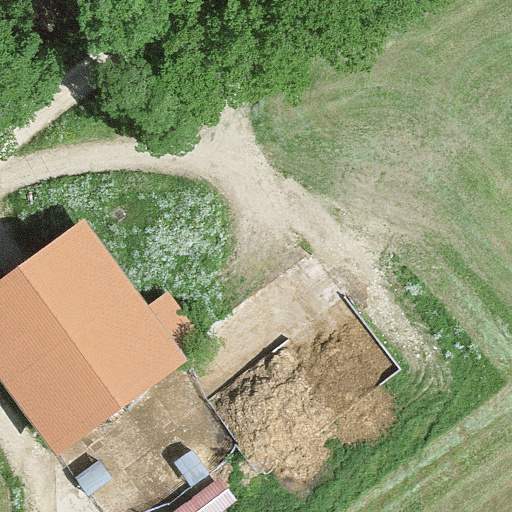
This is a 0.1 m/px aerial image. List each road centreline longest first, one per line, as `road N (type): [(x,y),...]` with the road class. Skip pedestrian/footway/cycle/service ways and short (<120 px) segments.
road 1 (track): [(261,254),(250,196),(223,166),(161,154),(0,183)]
road 2 (track): [(0,147),(208,0)]
